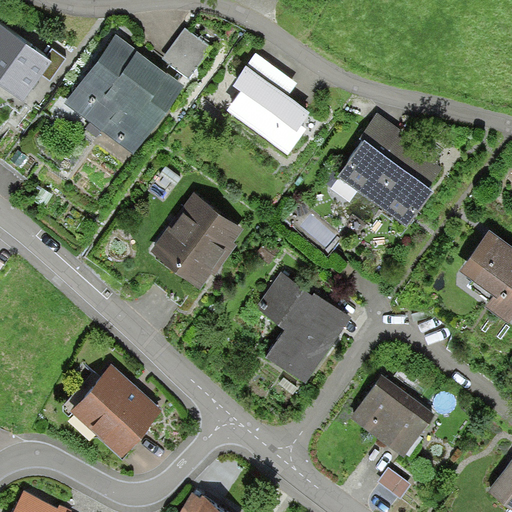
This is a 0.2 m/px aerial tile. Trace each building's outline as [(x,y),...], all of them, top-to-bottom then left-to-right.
[(48,57),(1,23),(0,23),(0,82),(15,93),(22,98),(41,73),(50,80),(64,60),(52,51),(48,57)] [(185,28),(165,58),(191,75),(211,46),(185,28)] [(185,86),(116,34),(64,101),(133,154),(185,86)] [(298,83),(256,54),(233,87),(241,92),(227,111),(288,153),(305,128),(300,125),(309,113),(288,98),(298,83)] [(402,126),(380,111),(340,167),(407,215),(444,163),(398,131),(402,126)] [(246,228),(195,190),(151,250),(200,286),(208,275),(213,279),(239,244),(236,242),(246,228)] [(511,243),(493,230),(464,271),(479,282),(473,291),(493,304),(488,310),(511,326),(511,243)] [(349,312),(282,268),(261,301),(287,319),(265,351),(306,378),(337,330),(349,312)] [(142,390),(114,363),(71,408),(121,456),(164,412),(142,390)] [(435,408),(381,370),(353,410),(386,433),(407,448),(435,408)] [(511,460),(489,491),(511,508),(511,460)] [(390,464),(380,478),(401,494),(411,480),(390,464)] [(75,511),(25,486),(11,511),(75,511)] [(232,511),(204,495),(202,498),(192,491),(179,511),(232,511)]
